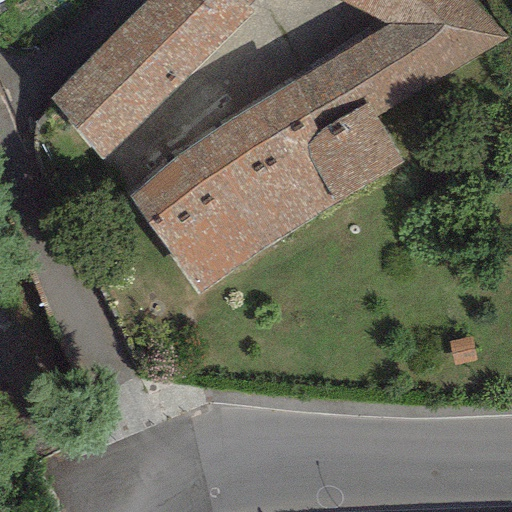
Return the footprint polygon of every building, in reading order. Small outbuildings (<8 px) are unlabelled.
[(228,0),(137,0),(39,98),(96,156),(241,13),(228,0)] [(228,0),(241,13),(257,0),(228,0)] [(290,82),(326,142),(498,29),(477,0),(429,0),(377,32),(290,82)] [(345,0),(361,14),(377,32),(429,0),(345,0)] [(205,132),(123,200),(186,292),(325,207),(297,159),(326,142),(290,82),(205,132)] [(297,159),(325,207),(402,162),(373,114),(326,142),(297,159)]
